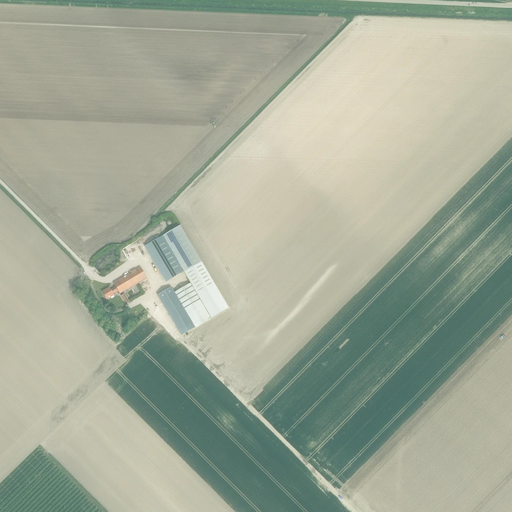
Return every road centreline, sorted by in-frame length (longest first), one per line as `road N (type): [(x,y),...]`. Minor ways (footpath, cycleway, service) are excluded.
road 1 (track): [(352,511),(184,343)]
road 2 (unclassified): [(511,6),(367,0)]
road 3 (unclassified): [(87,270),(0,182)]
